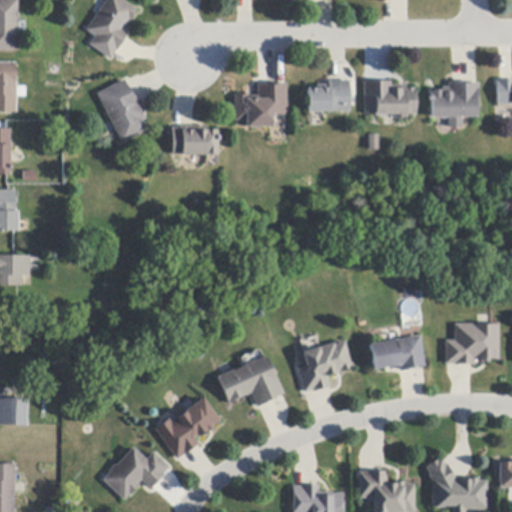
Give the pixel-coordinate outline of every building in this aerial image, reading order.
[(0,52),(0,0),(18,0),(18,52),(0,52)] [(126,38),(113,57),(111,60),(89,46),(95,37),(86,31),(97,15),(105,2),(106,0),(121,0),(137,10),(130,21),(129,21),(122,30),(128,34),(126,38)] [(0,63),(16,63),(16,82),(17,82),(17,87),(26,87),(26,98),(17,98),(17,113),(0,113),(0,63)] [(137,104),(146,120),(142,122),(146,131),(121,144),(115,131),(106,114),(96,95),(124,81),(128,89),(129,88),(137,104)] [(320,113),(307,113),(306,89),(316,89),(316,86),(327,85),(327,82),(330,82),(345,81),(348,81),(349,113),(320,113)] [(511,105),(500,105),(496,105),(495,83),(495,81),(499,81),(511,81),(511,105)] [(392,119),(391,119),(391,117),(383,118),(377,118),(377,116),(363,116),(363,83),(364,83),(390,82),(391,82),(391,85),(405,85),(405,90),(415,89),(415,116),(405,116),(405,119),(392,119)] [(475,84),(478,84),(478,90),(477,90),(477,107),(475,107),(475,118),(471,118),(460,118),(461,129),(454,129),(450,129),(447,129),(446,118),(440,119),(430,119),(429,95),(429,92),(441,91),(441,88),(447,88),(447,83),(452,83),(468,82),(468,84),(475,84)] [(284,116),(271,116),(271,128),(269,128),(244,128),(244,122),(234,122),(234,95),(236,95),(236,96),(245,96),(245,95),(248,95),(248,97),(257,97),(257,85),(259,85),(259,86),(266,86),(266,84),(284,84),(286,84),(286,116),(284,116)] [(171,157),(171,128),(173,128),(179,128),(179,127),(193,127),(205,127),(205,131),(216,131),(216,132),(218,132),(218,155),(206,155),(206,156),(171,157)] [(0,130),(10,130),(10,148),(9,176),(0,175),(0,130)] [(377,135),(377,151),(367,151),(366,136),(377,135)] [(0,191),(15,191),(15,212),(17,212),(17,233),(0,232),(0,191)] [(0,257),(29,257),(29,258),(29,275),(29,277),(21,277),(21,287),(0,287),(0,257)] [(477,326),(487,326),(497,326),(497,361),(495,361),(495,360),(488,360),(488,363),(485,363),(485,362),(482,362),(482,364),(480,364),(480,360),(473,360),(473,366),(471,366),(471,365),(470,365),(456,365),(456,367),(453,367),(453,365),(447,365),(444,365),(444,342),(453,342),(453,325),(471,325),(471,326),(477,326)] [(422,368),(415,369),(416,370),(412,371),(412,370),(401,372),(401,373),(400,373),(398,373),(397,367),(372,371),(368,345),(382,343),(400,340),(419,337),(424,368),(422,368)] [(327,388),(312,393),(311,391),(305,393),(303,394),(296,370),(305,367),(301,353),(303,353),(318,348),(333,344),(333,345),(343,342),(351,370),(349,370),(348,370),(340,372),(341,373),(338,374),(338,372),(335,373),(336,375),(334,376),(333,374),(327,376),(330,388),(327,388)] [(281,396),(275,399),(276,401),(273,402),(272,401),(258,408),(257,408),(250,394),(239,400),(228,404),(216,378),(222,375),(231,371),(232,370),(233,372),(244,367),(243,366),(255,360),(256,362),(266,357),(276,379),(277,379),(284,394),(281,396)] [(0,392),(5,393),(5,399),(27,400),(26,427),(0,426),(0,392)] [(197,446),(179,459),(177,461),(154,430),(156,429),(168,420),(170,422),(176,418),(185,411),(193,405),(203,398),(220,422),(213,428),(206,434),(205,433),(194,441),(197,445),(197,446)] [(167,470),(163,475),(165,476),(163,478),(162,477),(153,487),(152,488),(153,489),(151,491),(141,481),(137,485),(139,487),(130,496),(124,501),(102,481),(109,473),(108,472),(115,465),(117,466),(133,448),(146,460),(153,453),(169,468),(167,470)] [(442,460),(445,466),(446,465),(449,468),(447,469),(455,480),(456,481),(463,481),(464,479),(478,479),(478,481),(487,481),(487,511),(476,511),(476,510),(464,510),(464,511),(453,511),(453,507),(444,507),(444,508),(435,509),(435,507),(432,507),(432,482),(428,476),(429,475),(425,468),(429,466),(428,465),(437,460),(438,461),(441,459),(442,460)] [(511,489),(498,489),(498,464),(509,464),(509,460),(511,460),(511,489)] [(0,511),(0,465),(15,465),(14,511),(0,511)] [(414,485),(414,511),(373,511),(373,499),(359,499),(359,473),(360,473),(384,473),(386,473),(387,485),(393,485),(393,482),(403,482),(403,485),(414,485)] [(292,511),(292,487),(294,487),(300,487),(300,486),(317,486),(319,486),(319,493),(331,493),(331,494),(343,494),(343,511),(292,511)]
